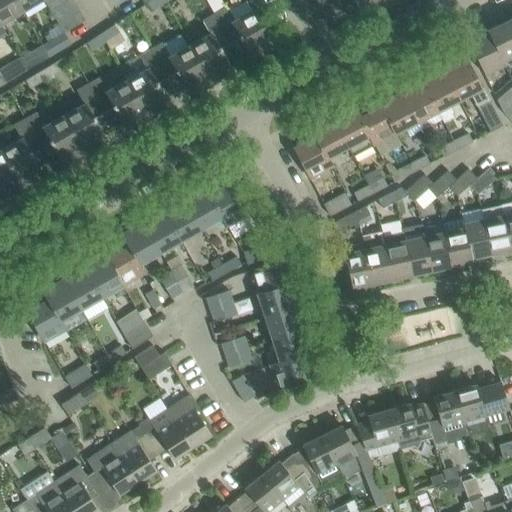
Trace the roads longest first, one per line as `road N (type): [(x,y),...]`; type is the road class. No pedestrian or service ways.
road 1 (residential): [(0,245),(249,120)]
road 2 (residential): [(149,511),(250,440),(355,383)]
road 3 (residential): [(338,304),(332,277),(249,120)]
road 4 (residential): [(511,266),(338,304)]
road 5 (residential): [(355,383),(511,347)]
road 6 (residential): [(335,71),(462,0)]
